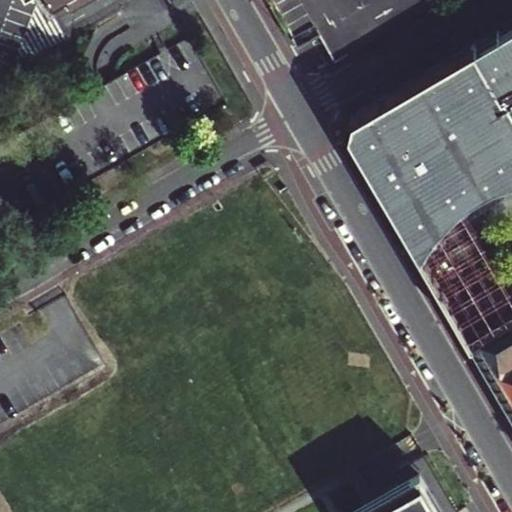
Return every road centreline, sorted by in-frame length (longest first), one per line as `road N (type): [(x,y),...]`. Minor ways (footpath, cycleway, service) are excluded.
road 1 (residential): [(511,482),(298,112)]
road 2 (residential): [(0,291),(298,112)]
road 3 (residential): [(298,112),(489,0)]
road 4 (residential): [(298,112),(232,0)]
